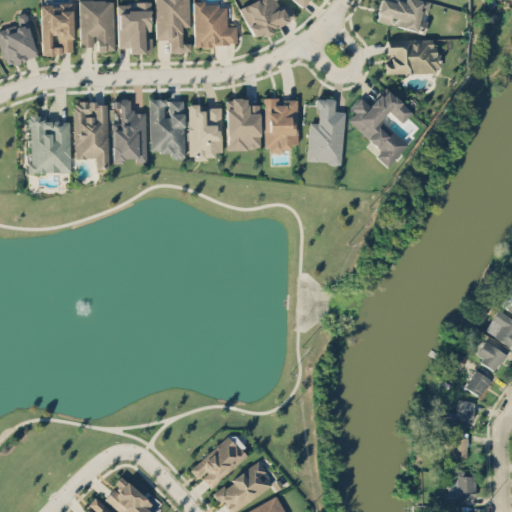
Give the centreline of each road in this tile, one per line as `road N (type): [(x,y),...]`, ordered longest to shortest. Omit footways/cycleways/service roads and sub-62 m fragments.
road 1 (residential): [(341,0),(298,42),(223,72),(58,76),(0,93)]
road 2 (residential): [(194,511),(132,450),(103,456),(43,511)]
road 3 (residential): [(304,38),(332,72),(347,71),(351,49),(325,19)]
